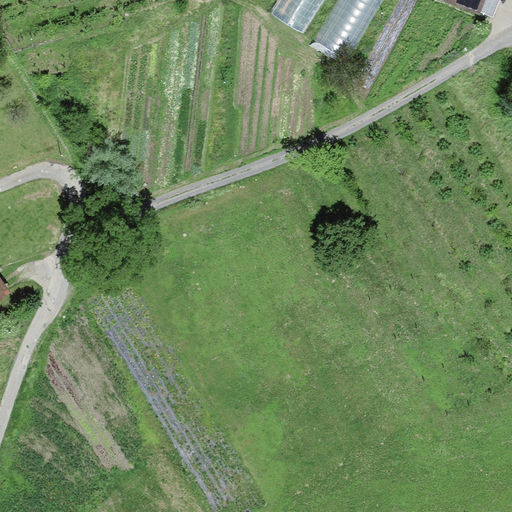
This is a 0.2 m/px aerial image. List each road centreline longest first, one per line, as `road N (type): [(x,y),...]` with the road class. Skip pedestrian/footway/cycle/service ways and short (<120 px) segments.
road 1 (track): [(511,35),(437,83),(290,156),(149,209),(86,193)]
road 2 (track): [(86,193),(0,441)]
